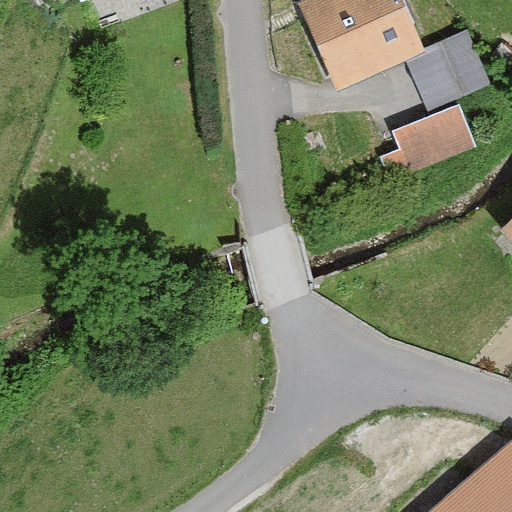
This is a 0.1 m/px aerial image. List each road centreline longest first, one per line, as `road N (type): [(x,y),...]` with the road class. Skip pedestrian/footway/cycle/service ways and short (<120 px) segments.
road 1 (residential): [(243,0),(268,228),(288,295),(339,359)]
road 2 (unclassified): [(339,359),(279,445),(199,511)]
road 3 (residential): [(339,359),(511,406)]
